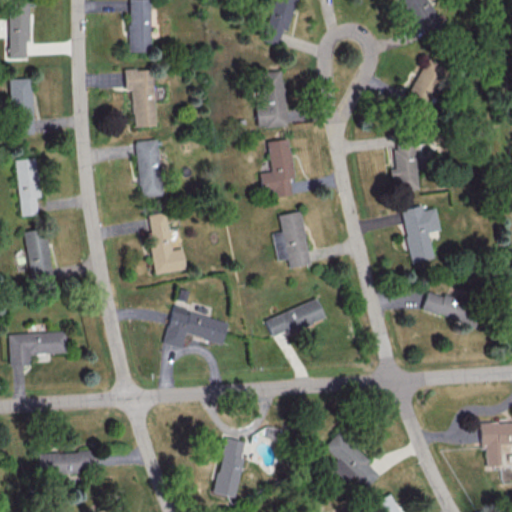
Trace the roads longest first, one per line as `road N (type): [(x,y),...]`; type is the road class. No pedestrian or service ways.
road 1 (residential): [(78,0),(92,224),(120,360),(170,511)]
road 2 (residential): [(511,371),(0,405)]
road 3 (residential): [(358,25),(336,111),(338,147),(394,381)]
road 4 (residential): [(394,381),(454,511)]
